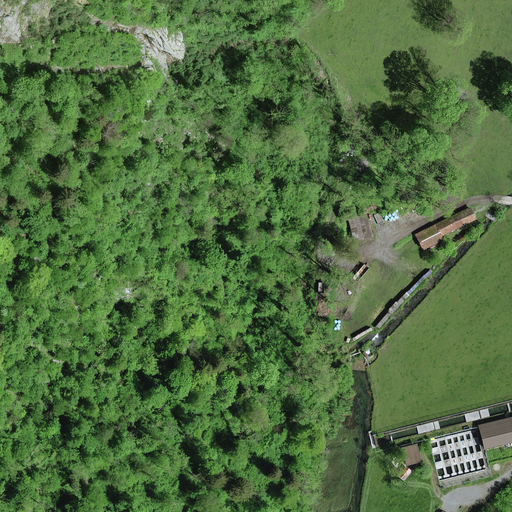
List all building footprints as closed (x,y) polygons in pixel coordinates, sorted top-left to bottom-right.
[(441,235),(475,219),(470,208),(416,235),(422,248),(442,238),(441,235)] [(373,236),(371,219),(352,220),(354,237),(373,236)] [(511,441),(511,418),(479,427),(484,448),(511,441)] [(433,440),(443,484),(480,475),(477,466),(483,465),(480,450),(458,455),(455,444),(457,444),(455,435),(433,440)] [(403,449),(407,464),(419,461),(415,446),(403,449)]
